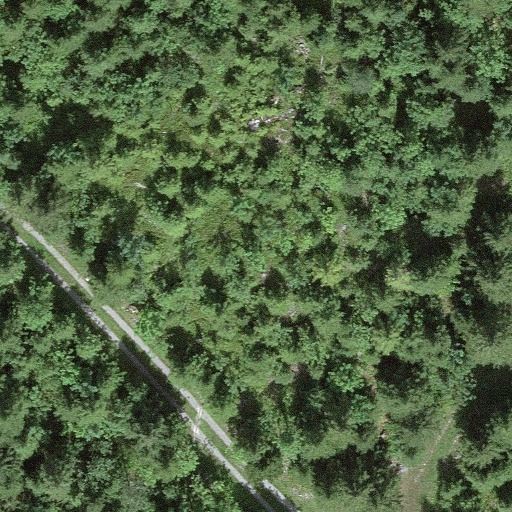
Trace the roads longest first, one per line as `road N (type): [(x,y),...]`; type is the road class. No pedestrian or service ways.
road 1 (track): [(281,511),(0,220)]
road 2 (track): [(511,338),(405,511)]
